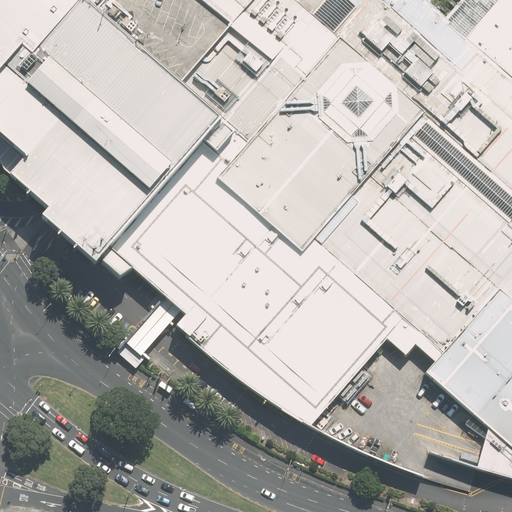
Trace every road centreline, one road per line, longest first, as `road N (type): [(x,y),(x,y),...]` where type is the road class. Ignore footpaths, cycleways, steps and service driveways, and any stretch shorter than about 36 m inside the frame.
road 1 (primary): [(17,294),(67,348),(275,485)]
road 2 (primary): [(217,511),(135,478),(6,381)]
road 3 (unknown): [(383,128),(511,241)]
road 4 (unknown): [(295,54),(313,126),(357,145),(383,128)]
road 5 (unknown): [(409,110),(470,36),(485,0)]
road 6 (unknown): [(409,110),(295,54)]
road 7 (unknown): [(511,176),(409,110)]
